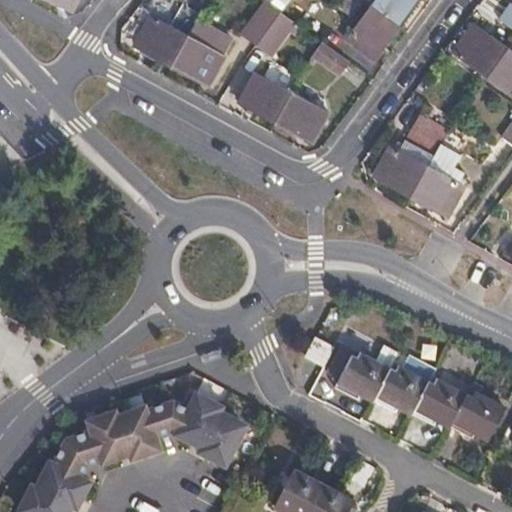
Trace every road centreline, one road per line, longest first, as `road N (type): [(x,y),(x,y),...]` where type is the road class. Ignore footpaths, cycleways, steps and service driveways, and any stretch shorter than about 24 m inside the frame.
road 1 (residential): [(77,59),(289,173),(306,173),(340,161),(458,0)]
road 2 (residential): [(414,467),(278,394),(248,316)]
road 3 (residential): [(0,451),(50,398),(173,314)]
road 4 (residential): [(154,289),(40,390),(0,446)]
road 5 (residential): [(10,96),(155,241)]
road 6 (residential): [(445,308),(371,254),(268,240)]
road 7 (residential): [(176,216),(47,89)]
road 8 (residential): [(271,285),(337,273),(445,308)]
road 9 (residential): [(106,511),(121,481),(170,466),(212,482)]
